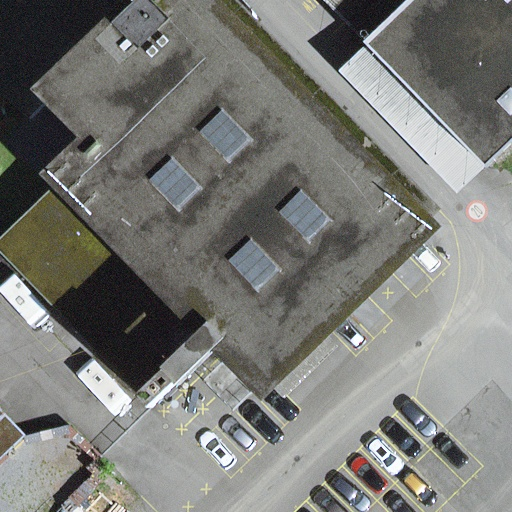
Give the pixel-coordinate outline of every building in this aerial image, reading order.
[(0,0),(0,81),(34,116),(58,92),(152,0),(0,0)] [(152,0),(58,92),(107,139),(0,242),(0,250),(154,409),(181,382),(169,370),(213,328),(224,340),(265,382),(426,226),(303,99),(206,0),(152,0)] [(326,0),(370,46),(417,0),(326,0)] [(511,0),(417,0),(370,46),(488,168),(511,145),(511,0)] [(169,370),(181,382),(224,340),(213,328),(169,370)] [(0,462),(27,436),(0,407),(0,462)]
